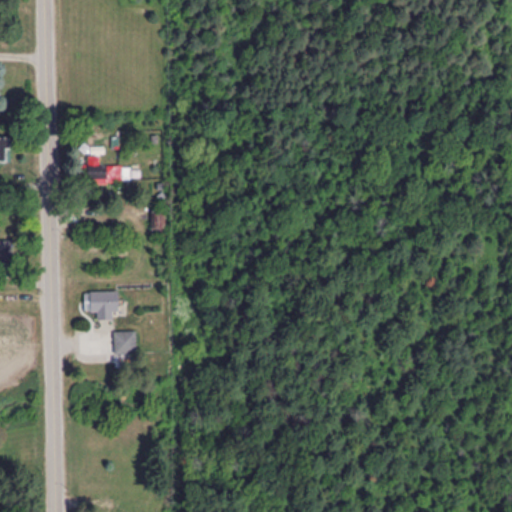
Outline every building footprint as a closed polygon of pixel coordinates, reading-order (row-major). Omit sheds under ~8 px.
[(0,139),(0,164),(12,165),(12,140),(0,139)] [(123,184),(123,166),(101,166),(101,157),(88,157),(88,184),(123,184)] [(166,211),(152,211),(152,239),(166,239),(166,211)] [(0,267),(12,267),(12,241),(0,241),(0,267)] [(120,293),(86,293),(86,313),(98,313),(98,322),(115,322),(115,313),(120,313),(120,293)] [(115,332),(115,356),(137,356),(137,332),(115,332)]
